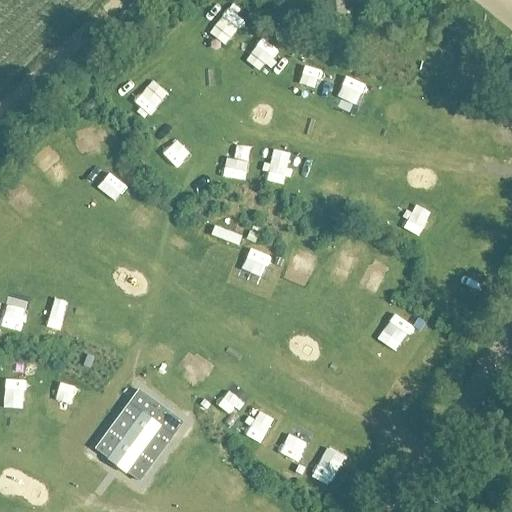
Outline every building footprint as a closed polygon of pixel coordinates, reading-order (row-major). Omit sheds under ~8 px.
[(341,0),(341,9),(354,10),(354,0),(341,0)] [(90,152),(107,151),(105,128),(88,129),(90,152)] [(49,173),(62,159),(54,151),(41,166),(49,173)] [(62,189),(76,180),(64,163),(50,172),(62,189)] [(24,179),(12,195),(22,202),(34,186),(24,179)] [(173,248),(198,257),(205,239),(180,229),(173,248)] [(348,249),(337,281),(356,288),(367,256),(348,249)] [(304,250),(298,279),(317,283),(323,254),(304,250)] [(257,263),(270,273),(279,262),(266,252),(257,263)] [(366,299),(387,308),(400,278),(379,269),(366,299)] [(13,313),(12,332),(33,333),(34,301),(19,300),(19,313),(13,313)] [(396,329),(386,344),(403,356),(413,342),(396,329)] [(209,390),(221,374),(209,366),(197,382),(209,390)] [(238,426),(257,404),(237,387),(218,409),(238,426)] [(141,481),(183,424),(140,391),(97,449),(141,481)] [(403,404),(418,414),(426,401),(412,392),(403,404)] [(23,451),(43,452),(43,435),(34,435),(35,420),(24,420),(23,451)] [(287,459),(306,466),(317,437),(298,430),(287,459)] [(0,454),(5,457),(9,447),(0,442),(0,454)] [(321,478),(342,486),(352,459),(332,451),(321,478)] [(100,508),(126,493),(117,479),(92,493),(100,508)]
